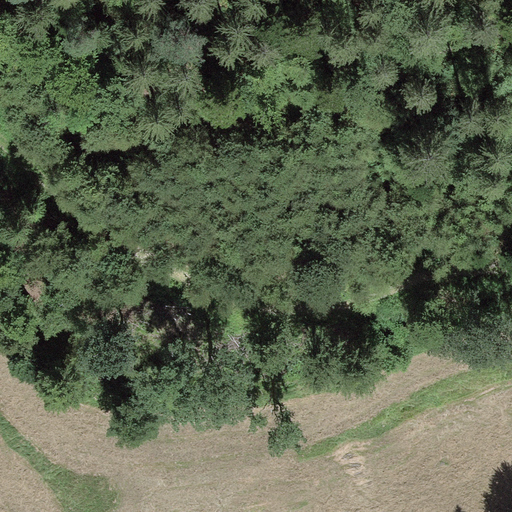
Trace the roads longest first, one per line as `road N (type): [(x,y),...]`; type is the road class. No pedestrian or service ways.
road 1 (track): [(511,271),(428,277),(344,308),(293,312),(235,302),(76,211),(0,138)]
road 2 (track): [(0,41),(35,49),(134,113),(218,130),(269,122),(424,61),(511,16)]
